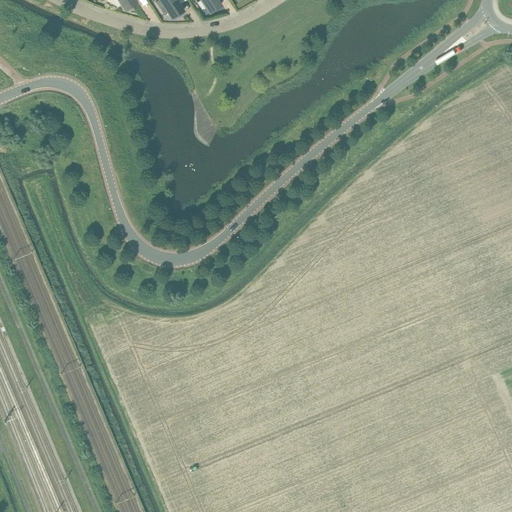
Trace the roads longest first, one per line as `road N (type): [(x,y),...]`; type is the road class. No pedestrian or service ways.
road 1 (secondary): [(0,98),(42,82),(83,97),(128,232),(149,254),(188,258),(490,18)]
road 2 (residential): [(60,0),(165,33),(221,27),(278,0)]
